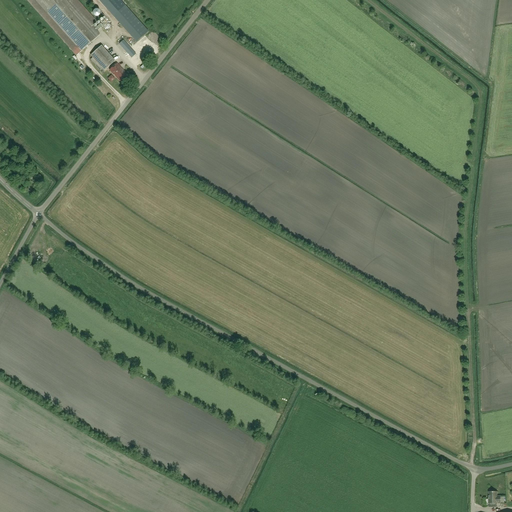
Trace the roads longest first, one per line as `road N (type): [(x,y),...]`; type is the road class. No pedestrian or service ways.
road 1 (unclassified): [(511,464),(474,468),(435,449),(158,298),(37,213)]
road 2 (track): [(365,0),(479,95),(464,216),(471,467)]
road 3 (unclassified): [(37,213),(208,0)]
